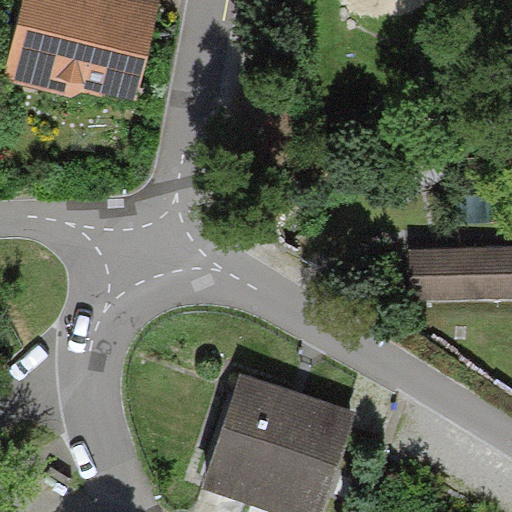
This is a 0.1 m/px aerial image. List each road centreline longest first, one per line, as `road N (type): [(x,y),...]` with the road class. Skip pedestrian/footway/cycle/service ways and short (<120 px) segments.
road 1 (residential): [(511,438),(254,288),(151,253)]
road 2 (residential): [(151,253),(185,156),(207,0)]
road 3 (residential): [(151,253),(48,217),(0,218)]
